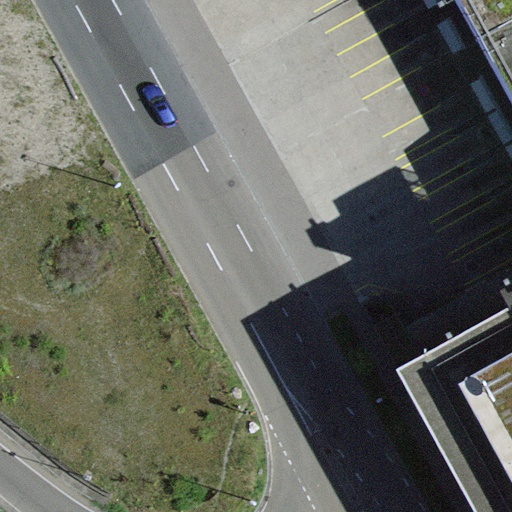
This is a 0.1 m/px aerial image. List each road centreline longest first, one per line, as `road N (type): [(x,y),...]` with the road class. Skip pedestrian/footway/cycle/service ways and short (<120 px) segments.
road 1 (tertiary): [(349,498),(75,0)]
road 2 (motorway): [(305,511),(0,240)]
road 3 (motorway): [(182,511),(0,350)]
